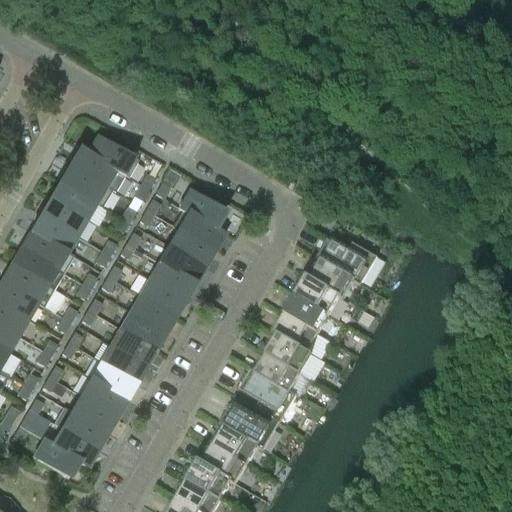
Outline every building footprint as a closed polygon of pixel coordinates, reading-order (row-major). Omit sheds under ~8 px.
[(116,174),(116,175),(124,180),(135,161),(99,141),(90,157),(89,158),(116,174)] [(107,190),(116,175),(116,174),(89,158),(90,157),(82,152),(71,170),(107,190)] [(112,193),(107,190),(71,170),(62,185),(62,186),(97,207),(96,208),(102,211),(112,193)] [(140,187),(148,192),(154,182),(146,177),(140,187)] [(87,224),(96,208),(97,207),(62,186),(62,185),(60,184),(49,203),(51,204),(52,203),(87,224)] [(163,201),(170,190),(162,185),(155,196),(163,201)] [(148,192),(140,187),(133,198),(142,203),(148,192)] [(178,212),(181,214),(182,212),(214,231),(215,230),(224,214),(189,193),(178,212)] [(145,213),(153,218),(160,207),(151,202),(145,213)] [(77,240),(87,224),(52,203),(51,204),(42,220),(77,240)] [(126,209),(120,220),(129,226),(135,215),(126,209)] [(225,236),(215,230),(214,231),(182,212),(181,214),(171,230),(177,233),(177,232),(215,254),(225,236)] [(147,229),(153,218),(145,213),(139,224),(147,229)] [(68,257),(68,256),(77,240),(42,220),(32,236),(68,257)] [(123,236),(129,226),(120,220),(113,231),(123,236)] [(177,232),(177,233),(168,249),(205,270),(215,254),(177,232)] [(132,235),(125,246),(134,251),(140,240),(132,235)] [(58,274),(63,277),(73,259),(68,256),(68,257),(32,236),(23,253),(58,274)] [(319,264),(354,284),(360,288),(377,259),(352,244),(347,252),(327,240),(315,261),(319,264)] [(107,242),(100,254),(109,259),(116,248),(107,242)] [(128,262),(134,251),(125,246),(119,257),(128,262)] [(204,272),(205,270),(168,249),(158,265),(193,286),(202,271),(204,272)] [(49,289),(58,274),(23,253),(13,270),(48,290),(49,289)] [(103,269),(109,259),(100,254),(94,264),(103,269)] [(343,303),(354,284),(319,264),(310,280),(309,281),(340,299),(339,300),(343,303)] [(183,302),(193,286),(158,265),(148,282),(183,302)] [(112,268),(106,279),(115,284),(121,273),(112,268)] [(54,292),(49,289),(48,290),(13,270),(3,286),(38,307),(43,310),(54,292)] [(87,276),(81,287),(90,292),(96,281),(87,276)] [(309,281),(310,280),(306,278),(294,298),(329,318),(339,300),(340,299),(309,281)] [(109,295),(115,284),(106,279),(100,290),(109,295)] [(174,319),(183,302),(148,282),(138,298),(174,319)] [(0,306),(29,323),(38,307),(3,286),(0,291),(0,306)] [(84,302),(90,292),(81,287),(75,297),(84,302)] [(165,334),(174,319),(138,298),(129,315),(166,337),(167,336),(165,334)] [(283,316),(318,336),(329,318),(294,298),(283,316)] [(93,301),(87,313),(95,318),(102,306),(93,301)] [(0,328),(19,340),(29,323),(0,306),(0,328)] [(61,320),(70,325),(77,314),(68,309),(61,320)] [(89,328),(95,318),(87,313),(81,323),(89,328)] [(119,332),(156,354),(166,337),(129,315),(119,332)] [(272,336),(276,338),(276,337),(307,355),(308,354),(318,336),(283,316),(272,336)] [(64,336),(70,325),(61,320),(56,331),(64,336)] [(0,351),(9,357),(19,340),(0,328),(0,351)] [(147,370),(156,354),(119,332),(109,348),(147,370)] [(67,346),(76,351),(82,339),(74,334),(67,346)] [(312,356),(308,354),(307,355),(276,337),(276,338),(265,356),(300,376),(312,356)] [(49,342),(42,353),(51,359),(58,348),(49,342)] [(69,361),(76,351),(67,346),(61,356),(69,361)] [(137,387),(147,370),(109,348),(99,365),(137,387)] [(0,351),(0,372),(9,357),(0,351)] [(44,369),(51,359),(42,353),(36,364),(44,369)] [(265,356),(255,373),(290,393),(300,376),(265,356)] [(136,388),(137,387),(99,365),(90,382),(125,402),(134,387),(136,388)] [(54,368),(47,379),(56,384),(63,373),(54,368)] [(296,397),(290,393),(255,373),(255,374),(250,371),(238,391),(259,403),(255,411),(280,425),(296,397)] [(29,376),(23,387),(31,392),(37,381),(29,376)] [(50,395),(56,384),(47,379),(41,390),(50,395)] [(115,419),(125,402),(90,382),(80,398),(115,419)] [(25,402),(31,392),(23,387),(16,397),(25,402)] [(105,436),(115,419),(80,398),(70,415),(105,436)] [(28,413),(37,418),(44,406),(35,401),(28,413)] [(222,429),(257,449),(257,450),(263,453),(280,425),(255,411),(250,418),(230,406),(218,426),(222,429)] [(0,434),(3,439),(19,413),(10,408),(0,424),(0,434)] [(105,436),(70,415),(63,411),(54,428),(60,431),(96,452),(105,436)] [(31,428),(37,418),(28,413),(22,423),(31,428)] [(19,429),(12,440),(21,445),(28,434),(19,429)] [(247,467),(257,450),(257,449),(222,429),(212,447),(247,467)] [(85,470),(96,452),(60,431),(51,447),(51,448),(78,464),(77,465),(85,470)] [(51,448),(51,447),(43,442),(32,460),(67,481),(77,465),(78,464),(51,448)] [(235,487),(247,467),(212,447),(202,464),(201,465),(232,483),(231,485),(235,487)] [(201,465),(202,464),(198,462),(186,482),(221,502),(231,485),(232,483),(201,465)] [(175,500),(195,511),(214,511),(221,502),(186,482),(175,500)] [(195,511),(175,500),(168,511),(195,511)]
